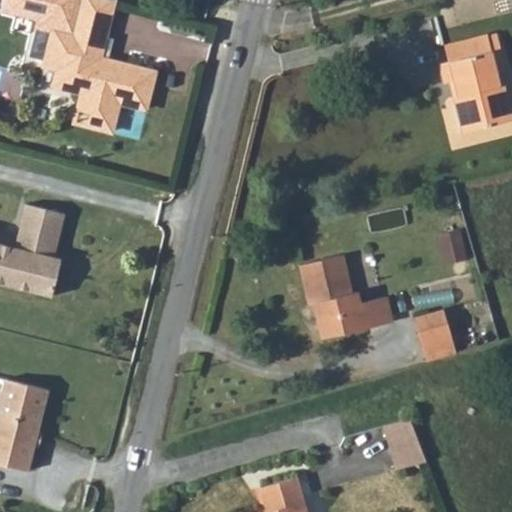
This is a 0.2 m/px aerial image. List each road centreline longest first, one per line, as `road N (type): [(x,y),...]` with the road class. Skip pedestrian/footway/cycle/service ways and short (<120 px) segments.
road 1 (tertiary): [(249,0),(125,511)]
road 2 (unknown): [(369,0),(243,27)]
